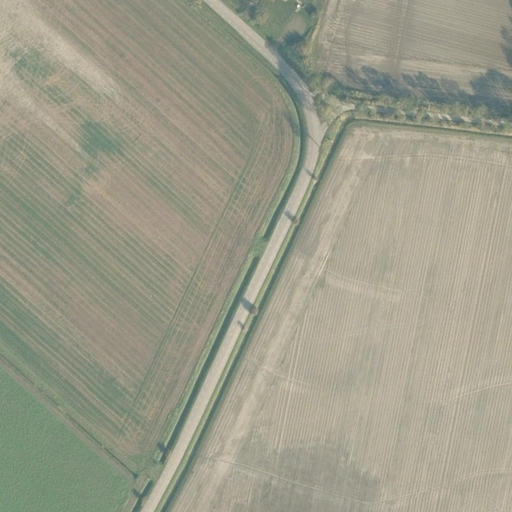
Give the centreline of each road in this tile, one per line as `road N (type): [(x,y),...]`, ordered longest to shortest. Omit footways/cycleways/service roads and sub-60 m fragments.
road 1 (secondary): [(147,511),(299,192),(314,143),(306,101),(289,73),(208,0)]
road 2 (unknown): [(341,109),(511,126)]
